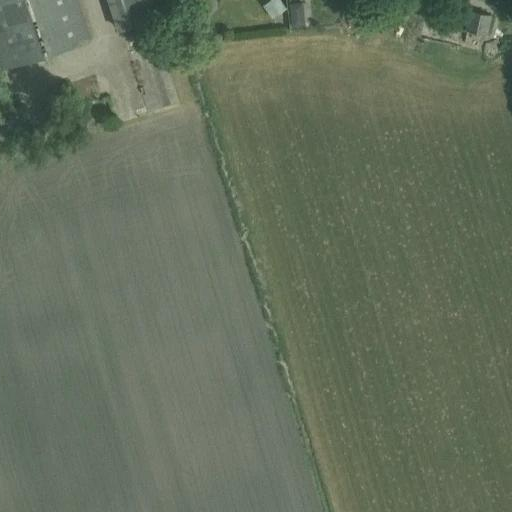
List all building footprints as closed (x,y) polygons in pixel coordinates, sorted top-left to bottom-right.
[(0,0),(0,60),(2,68),(91,39),(77,0),(0,0)] [(108,0),(118,29),(158,17),(152,0),(108,0)] [(281,0),(267,0),(263,3),(272,17),(286,7),(281,0)] [(302,2),(289,5),(293,25),(307,22),(302,2)] [(374,11),(359,14),(362,31),(378,28),(374,11)] [(487,35),(492,15),(469,12),(465,31),(487,35)]
